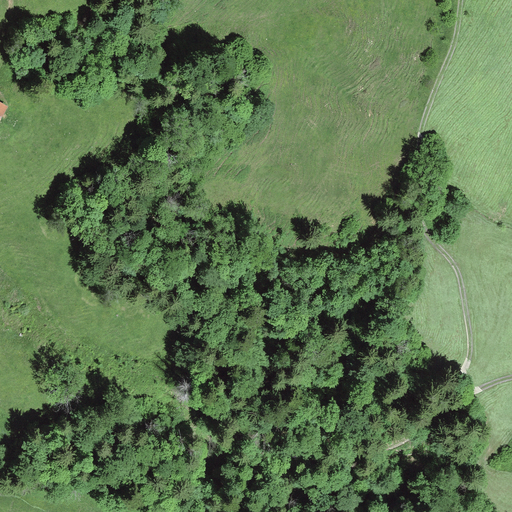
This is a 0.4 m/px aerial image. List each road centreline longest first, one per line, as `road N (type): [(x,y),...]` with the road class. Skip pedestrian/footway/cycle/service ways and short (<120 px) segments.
road 1 (track): [(459,0),(452,54),(416,159),(414,220),(455,270),(469,339),(461,395)]
road 2 (track): [(264,511),(311,479),(351,469),(410,437),(461,395),(511,376)]
